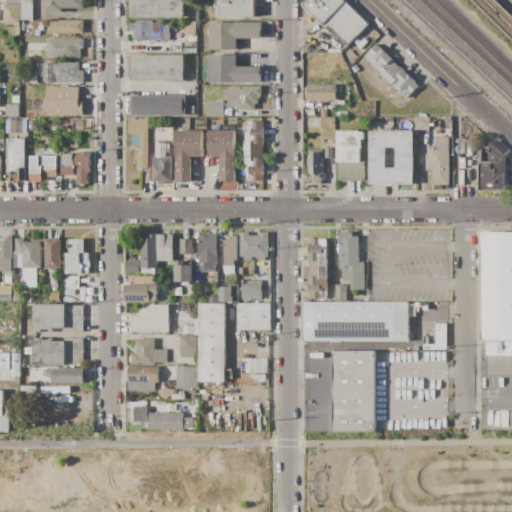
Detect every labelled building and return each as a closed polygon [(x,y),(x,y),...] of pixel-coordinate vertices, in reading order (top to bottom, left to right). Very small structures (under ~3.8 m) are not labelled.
[(32,0),(32,20),(20,20),(20,5),(20,4),(20,0),(32,0)] [(83,0),(83,8),(68,8),(68,12),(45,12),(45,0),(83,0)] [(183,0),(183,18),(130,18),(130,0),(183,0)] [(262,0),(262,5),(261,5),(261,7),(255,7),(255,17),(216,17),(216,0),(262,0)] [(307,0),(343,0),(368,24),(345,48),(301,6),(307,0)] [(20,5),(20,20),(20,24),(19,24),(19,26),(13,26),(13,24),(3,24),(3,5),(20,5)] [(83,20),(83,33),(51,34),(51,22),(59,22),(59,20),(83,20)] [(162,23),(162,40),(133,40),(133,32),(128,32),(128,23),(162,23)] [(209,23),(262,23),(262,31),(260,31),(260,39),(237,39),(237,50),(210,50),(209,23)] [(172,31),(181,31),(181,39),(172,39),(172,31)] [(83,39),(83,48),(81,48),(81,58),(46,58),(46,39),(83,39)] [(363,57),(376,44),(419,85),(406,99),(363,57)] [(183,55),(183,77),(185,77),(185,82),(167,82),(167,80),(159,80),(131,80),(131,55),(183,55)] [(209,55),(236,55),(236,63),(237,63),(237,67),(260,67),(260,74),(262,74),(262,83),(231,83),(231,82),(228,82),(228,83),(209,83),(209,55)] [(53,73),(42,73),(42,63),(53,63),(53,73)] [(79,63),(79,71),(84,71),(84,83),(53,83),(53,73),(53,63),(79,63)] [(351,69),(355,65),(359,70),(355,73),(351,69)] [(334,80),(347,78),(348,85),(337,86),(336,84),(335,84),(334,80)] [(307,85),(336,85),(336,100),(334,100),(334,104),(330,104),(330,100),(307,101),(307,99),(305,99),(305,87),(307,87),(307,85)] [(80,87),(44,87),(45,115),(80,115),(80,87)] [(261,87),(261,95),(260,95),(260,98),(258,98),(258,104),(255,104),(255,110),(235,110),(235,107),(224,107),(224,103),(231,103),(231,93),(237,93),(237,87),(261,87)] [(131,96),(186,95),(186,116),(131,116),(131,96)] [(224,102),(224,103),(224,107),(224,116),(206,117),(206,102),(224,102)] [(6,104),(19,104),(19,118),(6,118),(6,104)] [(415,117),(429,117),(429,130),(415,130),(415,117)] [(6,119),(26,119),(27,131),(6,131),(6,119)] [(82,120),(82,130),(71,130),(71,120),(82,120)] [(148,120),(148,168),(137,168),(137,145),(132,145),(132,134),(128,134),(128,120),(148,120)] [(245,121),(262,121),(262,124),(263,124),(263,148),(262,148),(262,158),(264,158),(264,178),(262,178),(262,181),(246,181),(245,161),(245,141),(245,121)] [(234,130),(235,182),(228,182),(228,181),(220,181),(220,157),(209,157),(209,131),(234,130)] [(202,131),(202,156),(191,156),(191,181),(183,181),(183,183),(176,183),(176,131),(202,131)] [(336,131),(359,131),(359,132),(364,132),(364,140),(362,140),(362,149),(361,149),(361,154),(364,154),(364,157),(361,157),(361,162),(337,162),(336,162),(336,131)] [(369,131),(413,131),(413,185),(391,185),(391,186),(384,186),(384,185),(369,185),(369,131)] [(449,137),(449,185),(432,185),(432,170),(426,170),(426,154),(427,154),(427,146),(436,146),(436,137),(449,137)] [(25,139),(25,168),(26,168),(26,181),(7,181),(7,139),(25,139)] [(479,190),(479,142),(492,142),(506,156),(506,190),(479,190)] [(155,158),(155,143),(166,143),(166,144),(168,144),(168,149),(166,149),(166,158),(155,158)] [(322,149),(322,171),(323,171),(323,180),(322,180),(322,184),(314,184),(314,180),(308,180),(308,149),(322,149)] [(324,149),(333,149),(333,158),(324,158),(324,149)] [(62,154),(80,154),(80,152),(90,152),(90,172),(88,172),(88,184),(77,184),(77,181),(74,181),(74,175),(62,175),(62,154)] [(57,156),(57,177),(43,177),(43,182),(31,182),(31,156),(57,156)] [(206,157),(219,157),(219,170),(206,170),(206,157)] [(171,158),(171,175),(172,175),(172,182),(164,182),(164,185),(158,185),(158,182),(152,182),(152,170),(153,170),(153,158),(155,158),(166,158),(171,158)] [(337,162),(361,162),(364,162),(364,181),(337,181),(337,162)] [(339,232),(353,232),(353,236),(359,236),(359,262),(365,262),(365,290),(351,290),(351,281),(342,281),(342,269),(339,269),(339,232)] [(198,235),(207,235),(207,234),(217,233),(217,264),(216,264),(216,272),(200,272),(200,269),(198,269),(198,235)] [(240,233),(249,233),(249,236),(259,236),(259,233),(269,233),(269,257),(266,257),(266,261),(257,261),(257,257),(251,257),(251,261),(243,261),(243,257),(240,257),(240,233)] [(157,261),(157,235),(173,234),(173,264),(162,264),(162,261),(157,261)] [(157,235),(157,261),(157,274),(142,274),(141,269),(141,238),(147,238),(147,235),(157,235)] [(237,236),(237,261),(234,261),(234,266),(224,266),(223,266),(222,240),(227,240),(227,236),(237,236)] [(0,237),(12,237),(12,258),(10,258),(0,258),(0,237)] [(40,242),(40,268),(21,268),(14,268),(14,238),(24,238),(24,242),(40,242)] [(61,239),(61,269),(57,269),(57,271),(57,282),(53,282),(53,278),(50,278),(50,271),(47,271),(47,269),(46,269),(46,239),(61,239)] [(65,253),(68,253),(68,248),(67,248),(67,245),(68,245),(68,242),(68,239),(84,239),(84,253),(88,253),(88,261),(90,261),(90,267),(88,267),(88,274),(65,274),(65,253)] [(179,239),(192,239),(192,254),(180,254),(179,239)] [(326,239),(327,299),(309,299),(309,239),(326,239)] [(0,258),(10,258),(10,270),(0,270),(0,258)] [(138,261),(138,275),(125,276),(125,261),(138,261)] [(192,282),(175,282),(175,261),(187,261),(187,265),(192,265),(192,282)] [(224,266),(234,266),(235,266),(235,274),(224,274),(224,266)] [(194,273),(201,272),(201,276),(205,276),(205,280),(201,281),(202,287),(195,287),(194,273)] [(65,276),(79,276),(79,289),(65,289),(65,276)] [(261,281),(261,299),(246,299),(246,281),(261,281)] [(0,298),(7,298),(7,294),(11,294),(11,285),(0,285),(0,298)] [(124,285),(157,285),(157,295),(156,295),(156,301),(150,301),(150,303),(124,303),(124,285)] [(334,302),(334,285),(346,285),(346,302),(334,302)] [(218,287),(231,287),(231,302),(218,302),(218,297),(218,287)] [(12,288),(17,288),(17,295),(22,295),(22,302),(12,302),(12,288)] [(58,293),(58,302),(48,302),(48,293),(58,293)] [(302,302),(334,302),(346,302),(408,302),(408,304),(415,304),(415,317),(408,317),(408,341),(302,342),(302,302)] [(270,303),(270,330),(237,330),(237,303),(270,303)] [(33,304),(65,304),(65,306),(83,306),(83,332),(64,332),(64,329),(59,329),(59,332),(46,332),(46,330),(41,330),(41,332),(28,332),(28,319),(33,319),(33,304)] [(199,304),(225,304),(225,382),(199,382),(199,330),(199,319),(199,304)] [(168,305),(168,333),(130,333),(130,317),(140,317),(140,310),(150,310),(150,305),(168,305)] [(190,318),(190,325),(181,326),(181,318),(190,318)] [(445,324),(434,323),(434,349),(445,350),(445,324)] [(180,336),(196,336),(196,358),(180,358),(180,336)] [(32,366),(32,342),(34,342),(34,338),(42,338),(42,340),(53,340),(53,341),(67,341),(67,338),(83,338),(83,364),(65,364),(65,366),(32,366)] [(155,339),(155,350),(155,363),(155,365),(130,365),(130,362),(129,362),(129,357),(130,357),(130,354),(136,354),(136,350),(135,350),(134,346),(136,346),(136,339),(155,339)] [(486,341),(511,341),(511,354),(486,354),(486,341)] [(155,350),(167,350),(167,363),(155,363),(155,350)] [(332,351),(375,351),(375,433),(333,433),(332,351)] [(10,354),(20,353),(20,377),(10,377),(10,369),(10,354)] [(0,354),(10,354),(10,369),(0,369),(0,354)] [(158,367),(158,383),(157,383),(127,383),(127,377),(126,377),(126,367),(158,367)] [(84,368),(84,383),(52,383),(52,378),(48,378),(48,376),(43,376),(43,369),(48,369),(48,368),(84,368)] [(176,368),(198,368),(198,389),(176,389),(176,368)] [(157,383),(157,396),(127,396),(127,383),(157,383)] [(4,406),(12,406),(12,416),(10,416),(4,416),(4,406)] [(149,422),(134,422),(134,407),(139,407),(146,407),(149,407),(149,413),(149,422)] [(501,411),(509,411),(509,427),(501,427),(501,411)] [(183,413),(183,430),(149,430),(149,422),(149,413),(183,413)] [(0,416),(4,416),(10,416),(10,432),(0,432),(0,416)] [(54,417),(83,418),(83,425),(53,424),(54,417)]
